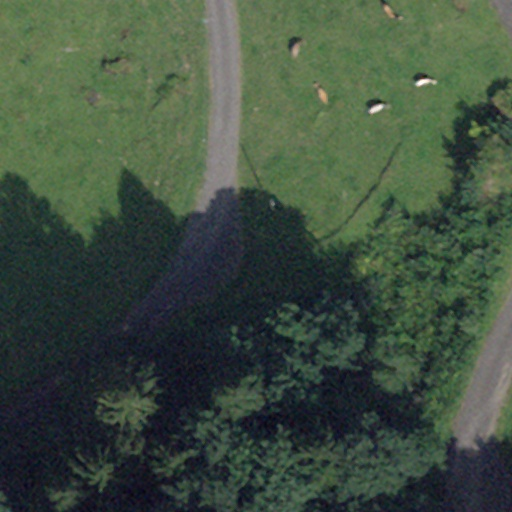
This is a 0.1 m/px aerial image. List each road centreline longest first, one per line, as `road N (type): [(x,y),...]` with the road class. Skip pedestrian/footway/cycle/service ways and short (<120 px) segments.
road 1 (track): [(0,429),(109,348),(199,253),(218,200),(225,138),(222,0)]
road 2 (track): [(511,348),(476,433),(471,475),(483,496),(511,507)]
